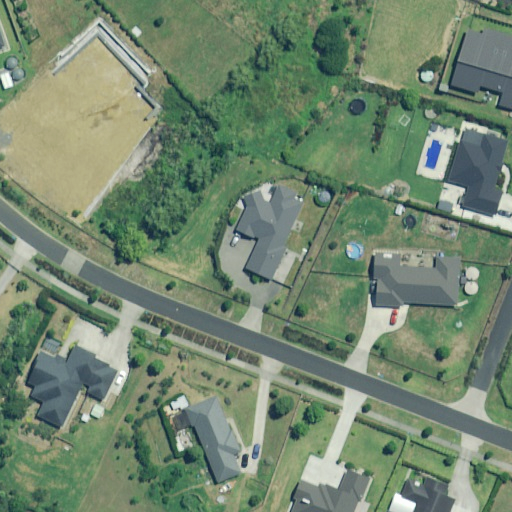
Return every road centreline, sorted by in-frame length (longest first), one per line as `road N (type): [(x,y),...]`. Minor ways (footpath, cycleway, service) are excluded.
road 1 (residential): [(466,422),(141,297),(0,209)]
road 2 (residential): [(466,422),(511,303)]
